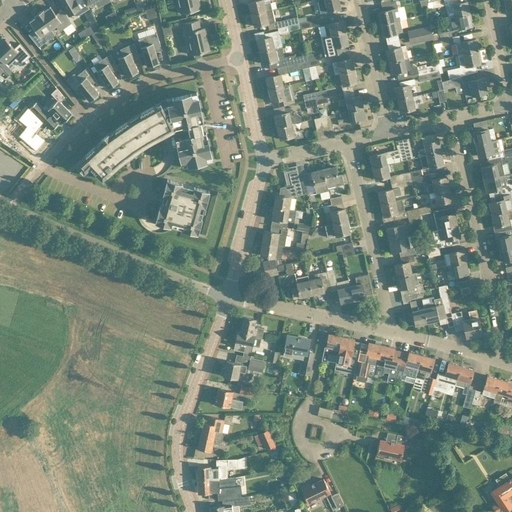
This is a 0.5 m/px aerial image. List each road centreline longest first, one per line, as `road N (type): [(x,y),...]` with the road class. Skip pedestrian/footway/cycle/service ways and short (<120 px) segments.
road 1 (residential): [(506,364),(452,118)]
road 2 (unclassified): [(0,203),(228,296)]
road 3 (residential): [(42,166),(88,118),(145,82),(239,58)]
road 4 (unclassified): [(192,511),(177,440),(228,296)]
road 5 (residential): [(390,331),(347,142)]
road 6 (residential): [(228,296),(263,161)]
road 7 (residential): [(386,133),(356,0)]
road 8 (unclassified): [(506,364),(390,331)]
